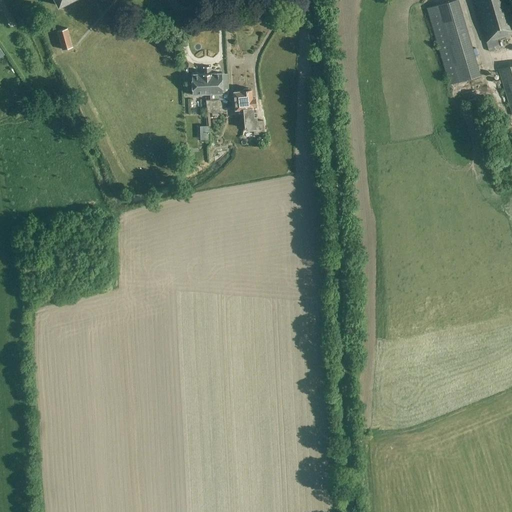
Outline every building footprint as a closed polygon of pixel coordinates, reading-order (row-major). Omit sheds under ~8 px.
[(0,0),(0,4),(1,5),(8,19),(13,16),(3,0),(0,0)] [(458,0),(454,0),(427,8),(450,84),(480,75),(458,0)] [(473,0),(486,42),(497,38),(511,34),(511,10),(509,0),(473,0)] [(69,24),(72,43),(82,41),(78,22),(69,24)] [(57,31),(62,50),(72,47),(67,29),(57,31)] [(500,49),(497,38),(486,42),(489,51),(500,49)] [(511,65),(499,69),(511,112),(511,65)] [(210,94),(210,100),(219,100),(229,99),(228,81),(228,73),(222,73),(211,74),(211,67),(203,67),(203,74),(192,74),(193,85),(188,85),(189,95),(210,94)] [(485,85),(472,88),(474,94),(486,92),(485,85)] [(236,110),(243,110),(243,109),(253,108),(253,106),(256,106),(255,98),(253,99),(252,90),(251,90),(251,89),(248,88),(245,88),(243,90),(243,91),(242,91),(234,92),(236,110)] [(219,100),(210,100),(206,100),(207,113),(219,112),(219,100)] [(263,120),(257,121),(257,116),(254,117),(253,108),(243,109),(243,110),(244,110),(246,129),(253,129),(254,134),(265,134),(263,120)] [(219,134),(219,121),(211,121),(211,134),(219,134)] [(209,126),(200,126),(201,140),(209,140),(209,126)]
